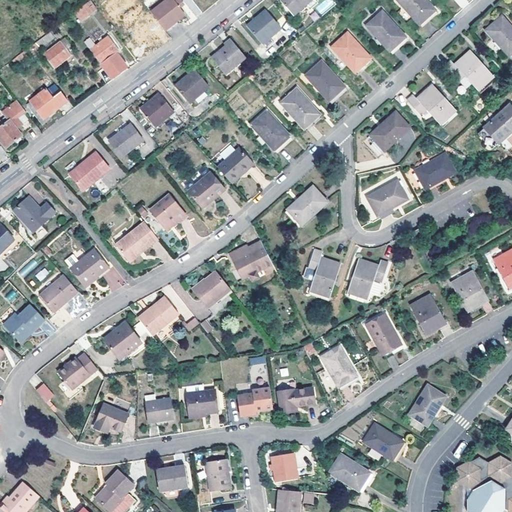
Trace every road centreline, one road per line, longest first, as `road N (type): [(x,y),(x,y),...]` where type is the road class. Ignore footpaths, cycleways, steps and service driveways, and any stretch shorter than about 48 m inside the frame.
road 1 (residential): [(17,438),(10,400),(27,371),(96,315),(233,232),(343,130)]
road 2 (tertiary): [(239,0),(0,186)]
road 3 (residential): [(511,315),(319,435),(246,435)]
road 4 (residential): [(511,194),(490,181),(381,239),(359,240),(346,217),(343,130)]
road 5 (residential): [(246,435),(94,458),(17,438)]
road 6 (residential): [(343,130),(489,0)]
road 7 (residential): [(511,367),(432,460),(417,511)]
